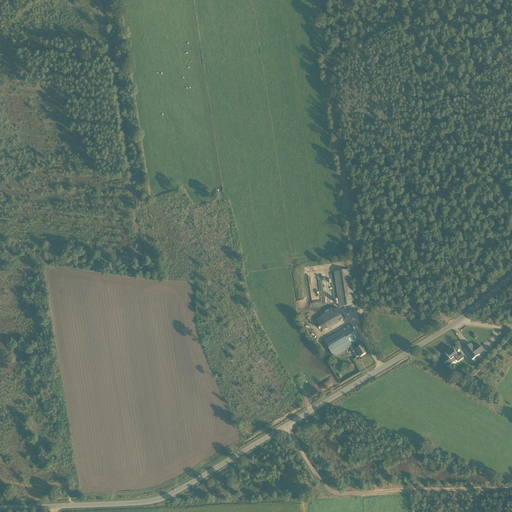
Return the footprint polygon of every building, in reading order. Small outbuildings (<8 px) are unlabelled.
[(334,272),(339,308),(346,307),(347,312),(355,311),(350,270),(334,272)] [(330,311),(316,320),(323,332),(344,319),(336,307),(333,309),(332,307),(329,310),(330,311)] [(346,328),(324,341),(331,353),(334,357),(350,348),(356,358),(360,356),(360,358),(367,354),(362,345),(350,325),(346,328)] [(464,349),(472,361),(484,352),(478,345),(474,348),(471,344),(464,349)] [(442,362),(446,367),(452,363),(450,360),(455,357),(458,362),(463,358),(461,355),(458,357),(453,349),(446,355),(448,357),(442,362)]
